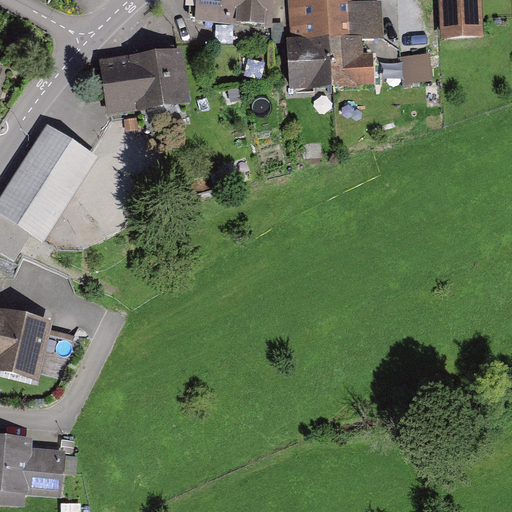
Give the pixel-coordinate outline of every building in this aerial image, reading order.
[(275,0),(197,0),(196,25),(273,32),(275,0)] [(354,0),(288,0),(291,42),(287,42),(289,96),(360,93),(360,90),(375,90),(374,58),(365,59),(364,45),(385,42),(383,5),(355,7),(354,0)] [(483,0),(438,0),(442,44),(485,42),(483,0)] [(184,53),(100,64),(108,119),(191,108),(184,53)] [(441,56),(400,60),(404,87),(444,81),(441,56)] [(99,162),(48,129),(0,202),(0,219),(44,248),(99,162)] [(54,326),(1,314),(0,318),(0,375),(39,386),(54,326)] [(34,443),(0,439),(0,510),(26,511),(26,501),(62,504),(66,455),(33,453),(34,443)]
